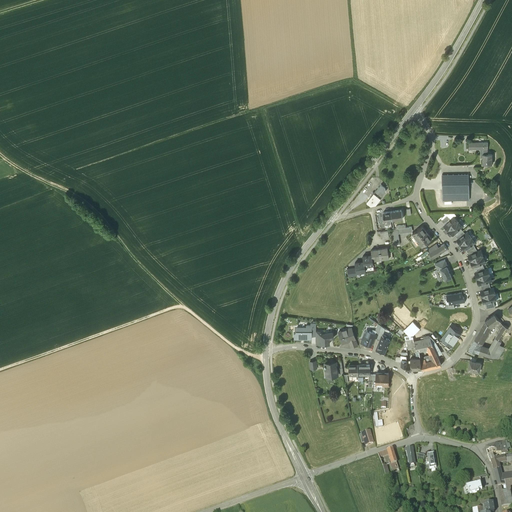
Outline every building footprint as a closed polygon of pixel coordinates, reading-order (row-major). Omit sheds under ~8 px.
[(491,154),(487,155),(487,150),(483,150),(483,155),(482,155),(482,165),(491,165),(491,154)] [(468,174),(441,175),(442,201),(468,200),(468,185),(468,174)] [(385,188),(381,185),(374,193),(380,198),(385,191),(385,188)] [(374,193),(373,192),(370,196),(371,197),(366,202),(370,205),(375,204),(380,198),(374,193)] [(402,220),(401,211),(390,212),(391,221),(402,220)] [(390,212),(382,213),(383,222),(386,222),(386,223),(390,222),(390,221),(391,221),(390,212)] [(447,216),(446,216),(441,221),(445,225),(451,219),(447,216)] [(445,225),(444,226),(448,231),(458,221),(453,216),(451,219),(445,225)] [(458,221),(448,231),(453,235),(454,234),(460,228),(463,226),(458,221)] [(424,230),(421,227),(411,235),(421,247),(431,239),(429,236),(428,237),(423,231),(424,230)] [(460,228),(454,234),(456,237),(463,231),(460,228)] [(396,230),(390,231),(393,246),(399,245),(396,230)] [(463,231),(456,237),(458,239),(465,234),(463,231)] [(458,239),(457,240),(461,245),(471,237),(468,232),(465,234),(458,239)] [(471,237),(461,245),(465,250),(466,249),(473,244),(475,242),(471,237)] [(444,244),(434,251),(437,255),(446,249),(446,250),(447,249),(444,244)] [(473,244),(466,249),(467,252),(475,248),(473,244)] [(387,248),(379,249),(380,259),(389,258),(388,253),(387,248)] [(379,249),(370,251),(371,255),(372,261),(380,259),(379,249)] [(469,255),(468,255),(470,261),(483,256),(480,250),(478,251),(469,255)] [(371,255),(362,257),(363,262),(364,267),(369,266),(373,265),(372,261),(371,255)] [(483,256),(470,261),(473,267),(474,267),(482,263),(485,262),(483,256)] [(445,260),(434,265),(437,271),(446,267),(447,267),(447,266),(445,260)] [(363,262),(354,264),(355,269),(356,274),(356,273),(365,272),(364,267),(363,262)] [(437,271),(435,272),(439,281),(445,279),(446,281),(451,278),(447,267),(446,267),(437,271)] [(355,269),(346,270),(348,277),(357,276),(356,273),(356,274),(355,269)] [(476,273),(475,273),(477,279),(490,275),(488,269),(485,270),(476,273)] [(490,275),(477,279),(479,285),(480,285),(489,282),(492,281),(490,275)] [(482,291),(480,291),(482,298),(495,294),(493,288),(490,289),(482,291)] [(463,293),(447,297),(449,306),(465,303),(463,293)] [(495,294),(482,298),(483,304),(485,304),(493,301),(496,301),(495,294)] [(494,315),(485,322),(481,329),(487,332),(491,327),(499,320),(494,315)] [(412,323),(404,332),(409,337),(412,338),(419,330),(412,323)] [(295,340),(311,340),(311,336),(311,330),(315,330),(315,324),(311,324),(311,326),(307,326),(307,328),(296,328),(296,334),(295,334),(295,340)] [(503,325),(489,349),(480,346),(478,354),(497,359),(510,336),(505,333),(508,328),(503,325)] [(461,335),(450,327),(441,340),(451,347),(461,335)] [(351,328),(338,333),(338,335),(338,337),(338,338),(340,339),(342,344),(348,342),(355,340),(351,328)] [(481,329),(474,340),(481,344),(483,341),(487,332),(481,329)] [(375,334),(366,331),(365,334),(362,344),(362,343),(361,344),(371,347),(374,338),(375,334)] [(321,335),(320,335),(321,338),(321,345),(329,344),(328,339),(332,338),(332,333),(321,335)] [(408,337),(404,337),(406,349),(415,347),(416,353),(418,353),(420,351),(426,349),(427,351),(433,362),(438,360),(433,348),(430,342),(429,337),(428,336),(423,337),(424,340),(414,342),(413,338),(412,338),(409,337),(408,337)] [(390,341),(381,337),(380,341),(377,349),(385,352),(390,341)] [(355,340),(348,342),(350,348),(357,346),(355,340)] [(481,344),(474,340),(468,351),(478,354),(480,346),(481,344)] [(419,359),(410,360),(410,367),(411,371),(421,370),(420,361),(419,359)] [(406,360),(401,361),(401,367),(405,369),(405,371),(406,371),(411,371),(410,367),(406,366),(406,360)] [(433,362),(425,364),(424,360),(420,361),(421,370),(427,370),(441,366),(438,360),(433,362)] [(470,361),(468,369),(479,371),(478,371),(480,363),(480,362),(476,362),(470,361)] [(335,363),(324,364),(326,376),(332,375),(332,377),(337,376),(335,363)] [(369,365),(357,366),(358,375),(369,374),(369,369),(369,365)] [(357,366),(348,366),(349,376),(358,375),(357,366)] [(388,375),(376,374),(375,383),(382,383),(382,386),(388,386),(388,375)] [(365,442),(366,445),(373,443),(369,432),(362,434),(365,442)] [(508,443),(507,441),(502,442),(503,445),(504,450),(500,451),(501,454),(505,453),(508,452),(507,449),(509,448),(511,448),(509,443),(508,443)] [(502,442),(493,444),(494,448),(497,447),(498,451),(500,451),(504,450),(503,445),(502,442)] [(412,448),(407,448),(409,457),(406,457),(407,466),(411,466),(410,464),(414,464),(412,448)] [(494,448),(487,451),(488,455),(490,461),(491,461),(495,459),(499,458),(500,458),(500,455),(497,456),(497,455),(494,456),(493,453),(495,452),(494,448)] [(397,467),(391,449),(387,450),(388,454),(391,462),(392,466),(392,469),(397,467)] [(387,450),(377,454),(381,463),(382,466),(385,466),(381,456),(388,454),(387,450)] [(434,453),(427,455),(427,459),(425,459),(426,464),(428,464),(429,470),(433,469),(433,467),(436,467),(434,453)] [(499,458),(495,459),(491,461),(493,467),(497,465),(499,465),(499,463),(506,462),(505,457),(500,458),(499,458)] [(499,472),(495,474),(498,487),(505,485),(505,482),(504,481),(502,481),(499,472)] [(473,485),(468,487),(469,491),(471,490),(472,494),(481,492),(480,491),(484,490),(482,483),(473,485)] [(506,491),(502,492),(501,486),(498,487),(501,501),(507,500),(511,499),(511,495),(510,487),(506,488),(506,491)] [(493,511),(492,503),(484,504),(484,511),(493,511)]
